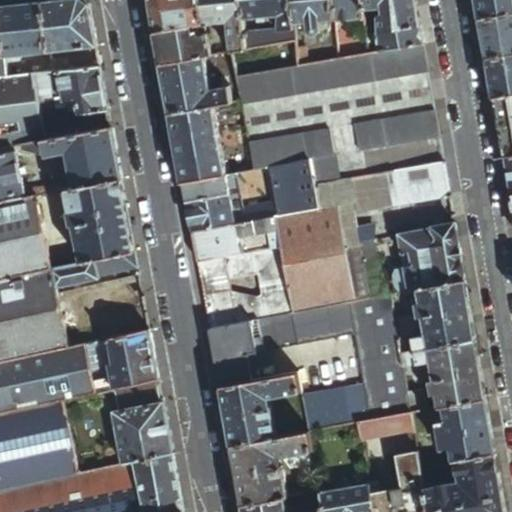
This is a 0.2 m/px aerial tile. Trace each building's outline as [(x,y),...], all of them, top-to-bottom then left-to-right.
[(81,0),(77,0),(44,4),(49,53),(97,47),(90,7),(81,0)] [(196,25),(191,0),(150,0),(157,33),(192,26),(196,25)] [(205,23),(200,0),(191,0),(196,25),(205,23)] [(245,20),(242,0),(200,0),(205,23),(206,25),(231,21),(234,48),(235,52),(248,50),(246,33),(245,20)] [(296,23),(293,0),(242,0),(245,20),(260,19),(268,18),(281,17),(280,29),(297,27),(296,23)] [(337,20),(335,0),(293,0),(296,23),(310,22),(311,31),(312,32),(314,34),(316,35),(318,35),(321,34),(323,31),(322,21),(337,20)] [(366,12),(364,0),(335,0),(337,20),(352,19),(367,18),(366,12)] [(364,0),(366,12),(384,10),(385,17),(380,21),(381,28),(381,35),(423,27),(418,0),(364,0)] [(511,0),(478,0),(482,20),(511,15),(511,0)] [(49,53),(44,4),(0,9),(5,49),(5,51),(6,58),(49,53)] [(511,15),(482,20),(489,58),(511,54),(511,15)] [(354,39),(369,37),(368,28),(367,18),(352,19),(353,28),(354,39)] [(338,30),(353,28),(352,19),(337,20),(338,30)] [(206,25),(205,23),(196,25),(192,26),(193,31),(198,30),(199,37),(207,35),(206,25)] [(207,58),(211,57),(207,35),(199,37),(194,37),(193,31),(192,26),(157,33),(163,66),(207,58)] [(248,50),(298,41),(297,27),(280,29),(246,33),(248,50)] [(375,36),(381,35),(381,28),(376,27),(368,28),(369,37),(375,36)] [(426,45),(423,27),(381,35),(382,53),(426,45)] [(329,63),(341,61),(340,51),(338,32),(331,33),(334,56),(329,57),(329,63)] [(240,79),(301,68),(299,48),(298,41),(248,50),(235,52),(240,79)] [(442,138),(426,45),(382,53),(371,55),(358,58),(351,59),(341,61),(329,63),(311,66),(301,68),(240,79),(244,102),(246,112),(248,123),(253,146),(257,172),(304,164),(315,162),(318,181),(319,184),(341,181),(337,156),(442,138)] [(301,68),(311,66),(310,47),(299,48),(301,68)] [(215,56),(235,52),(234,48),(215,51),(215,56)] [(341,61),(351,59),(350,52),(350,50),(340,51),(341,61)] [(511,54),(489,58),(496,99),(511,95),(511,54)] [(217,66),(215,56),(211,57),(207,58),(208,68),(217,66)] [(213,92),(208,68),(207,58),(163,66),(172,115),(217,106),(235,103),(231,88),(217,90),(217,92),(213,92)] [(8,78),(34,75),(33,64),(7,67),(8,78)] [(0,79),(8,78),(7,67),(6,65),(0,65),(0,79)] [(109,111),(101,68),(58,73),(58,74),(63,103),(67,103),(75,101),(77,112),(78,116),(109,111)] [(53,103),(48,75),(48,74),(42,74),(34,75),(40,105),(53,103)] [(63,103),(58,74),(50,75),(54,103),(54,105),(63,103)] [(40,107),(40,105),(34,75),(8,78),(0,79),(0,137),(44,129),(44,128),(40,108),(40,107)] [(511,95),(496,99),(506,157),(511,156),(511,95)] [(69,114),(77,112),(75,101),(67,103),(69,114)] [(217,106),(172,115),(185,184),(230,177),(225,151),(222,133),(217,106)] [(248,123),(246,112),(237,114),(233,121),(233,126),(248,123)] [(229,150),(253,146),(248,123),(233,126),(225,127),(226,132),(229,150)] [(122,179),(112,128),(81,134),(47,141),(44,142),(44,143),(47,158),(70,154),(76,183),(76,188),(122,179)] [(0,137),(0,150),(17,147),(44,142),(47,141),(44,129),(0,137)] [(47,158),(44,143),(27,146),(29,157),(47,158)] [(230,177),(257,172),(253,146),(229,150),(225,151),(230,177)] [(0,156),(18,153),(17,147),(0,150),(0,156)] [(18,153),(0,156),(0,189),(2,199),(26,193),(18,153)] [(307,182),(318,181),(315,162),(304,164),(307,182)] [(450,181),(447,163),(413,169),(418,203),(441,200),(452,191),(451,189),(442,190),(441,182),(450,181)] [(418,203),(413,169),(392,172),(398,207),(418,203)] [(398,207),(392,172),(357,178),(361,203),(368,213),(398,207)] [(232,190),(230,177),(185,184),(188,204),(234,196),(232,190)] [(357,178),(341,181),(319,184),(323,210),(360,203),(361,203),(357,178)] [(125,195),(122,179),(76,188),(68,190),(71,206),(125,195)] [(323,210),(319,184),(318,181),(307,182),(273,189),(278,218),(323,210)] [(451,189),(450,181),(441,182),(442,190),(451,189)] [(68,190),(76,188),(76,183),(59,187),(60,192),(68,190)] [(39,197),(60,192),(59,187),(33,192),(35,197),(39,197)] [(273,189),(241,194),(234,196),(239,225),(255,222),(278,218),(273,189)] [(0,199),(0,204),(27,199),(26,193),(2,199),(0,199)] [(135,253),(125,195),(71,206),(72,211),(74,227),(82,265),(97,261),(135,253)] [(234,196),(188,204),(194,234),(239,225),(234,196)] [(0,282),(53,270),(39,197),(35,197),(27,199),(0,204),(0,282)] [(360,203),(323,210),(278,218),(284,247),(290,281),(296,314),(322,309),(332,307),(345,304),(378,298),(367,242),(360,203)] [(255,222),(239,225),(241,236),(244,238),(258,235),(255,222)] [(241,236),(239,225),(194,234),(200,263),(225,258),(245,254),(241,236)] [(467,281),(457,225),(402,235),(402,236),(406,254),(404,254),(406,270),(409,269),(413,291),(421,290),(467,281)] [(406,254),(402,236),(382,239),(385,258),(404,254),(406,254)] [(378,298),(393,295),(385,258),(382,239),(367,242),(378,298)] [(277,284),(290,281),(284,247),(270,249),(277,284)] [(245,254),(225,258),(230,282),(259,277),(261,286),(273,284),(277,284),(270,249),(245,254)] [(134,254),(97,262),(99,275),(137,268),(134,254)] [(225,258),(200,263),(206,297),(232,292),(230,282),(225,258)] [(82,265),(53,270),(57,288),(100,278),(99,275),(97,262),(97,261),(82,265)] [(399,288),(404,293),(413,291),(409,269),(406,270),(399,271),(397,279),(399,288)] [(57,288),(53,270),(0,282),(0,364),(70,349),(57,288)] [(280,317),(296,314),(290,281),(277,284),(273,284),(280,317)] [(478,341),(467,281),(421,290),(422,298),(423,304),(419,305),(421,318),(425,317),(429,336),(415,339),(418,352),(478,341)] [(258,299),(232,294),(238,325),(280,317),(273,284),(261,286),(263,297),(258,299)] [(422,298),(421,290),(413,291),(404,293),(393,295),(397,318),(413,314),(411,301),(422,298)] [(232,294),(232,292),(206,297),(212,331),(238,325),(232,294)] [(362,362),(398,356),(388,300),(353,306),(362,362)] [(345,304),(332,307),(337,338),(339,349),(354,346),(345,304)] [(332,307),(322,309),(328,339),(337,338),(332,307)] [(328,339),(322,309),(296,314),(280,317),(238,325),(212,331),(218,361),(250,355),(328,339)] [(155,357),(151,332),(88,345),(93,370),(111,366),(155,357)] [(416,352),(418,352),(415,339),(415,337),(401,340),(403,355),(416,352)] [(488,401),(478,341),(418,352),(416,352),(418,365),(433,362),(436,382),(431,383),(433,395),(438,394),(441,409),(447,408),(488,401)] [(93,370),(88,345),(70,349),(0,364),(0,415),(62,402),(97,394),(93,370)] [(418,365),(416,352),(403,355),(405,368),(419,366),(418,365)] [(250,355),(218,361),(223,388),(255,382),(250,355)] [(160,380),(155,357),(111,366),(115,390),(116,390),(160,380)] [(111,366),(93,370),(97,394),(115,390),(111,366)] [(234,447),(283,438),(277,409),(272,410),(270,401),(304,395),(300,374),(255,382),(223,388),(234,447)] [(164,402),(160,380),(116,390),(120,411),(164,402)] [(311,433),(356,425),(350,390),(305,398),(311,433)] [(425,390),(410,393),(414,414),(426,412),(429,411),(426,394),(425,390)] [(497,455),(488,401),(447,408),(450,422),(442,423),(446,451),(455,449),(457,462),(459,462),(497,455)] [(73,459),(62,402),(0,415),(0,491),(76,475),(73,459)] [(173,453),(164,402),(120,411),(114,412),(124,464),(132,462),(173,453)] [(450,422),(447,408),(441,409),(437,410),(439,423),(442,423),(450,422)] [(426,412),(414,414),(417,432),(417,436),(430,434),(429,430),(426,412)] [(417,432),(414,414),(361,423),(364,442),(417,432)] [(315,455),(311,433),(283,438),(234,447),(245,507),(289,498),(292,498),(286,468),(282,468),(280,461),(315,455)] [(178,477),(173,453),(132,462),(137,485),(178,477)] [(430,511),(427,490),(423,468),(420,453),(399,457),(404,487),(373,492),(376,511),(430,511)] [(507,511),(497,455),(459,462),(462,477),(462,478),(463,484),(457,485),(427,490),(430,511),(507,511)] [(76,475),(0,491),(0,511),(141,511),(137,485),(132,462),(124,464),(88,472),(76,475)] [(184,511),(178,477),(137,485),(141,511),(184,511)] [(320,483),(322,494),(334,492),(332,481),(320,483)] [(376,511),(373,492),(372,485),(353,488),(347,490),(334,492),(322,494),(325,511),(376,511)] [(291,511),(289,498),(245,507),(245,511),(325,511),(322,511),(291,511)]
